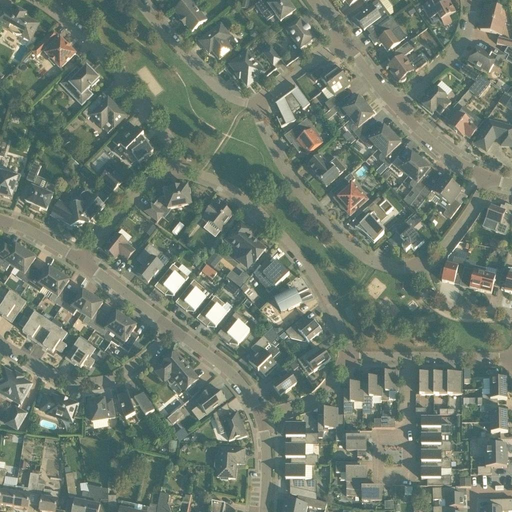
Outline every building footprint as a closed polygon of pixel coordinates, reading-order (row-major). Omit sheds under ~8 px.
[(192,33),(207,21),(189,0),(188,0),(174,11),(181,19),(179,20),(184,26),(186,25),(192,33)] [(281,23),(295,13),(285,0),(276,0),(268,6),(281,23)] [(441,7),(437,0),(423,8),(430,20),(438,16),(444,27),(451,23),(448,18),(455,14),(449,2),(441,7)] [(373,6),(372,7),(371,6),(361,13),(362,15),(355,19),(364,31),(366,30),(370,36),(392,19),(385,10),(378,1),(372,5),(373,6)] [(255,6),(263,16),(268,12),(261,2),(255,6)] [(502,9),(492,6),(491,8),(485,7),(482,19),(485,19),(484,23),(482,23),(480,31),(501,37),(505,24),(498,22),(502,9)] [(406,11),(410,17),(416,13),(412,7),(406,11)] [(16,17),(2,9),(0,12),(0,25),(9,30),(11,32),(12,33),(13,35),(15,36),(17,36),(19,37),(20,37),(21,37),(30,41),(38,25),(25,18),(26,15),(25,15),(26,14),(20,11),(20,12),(18,11),(16,17)] [(400,44),(392,34),(399,28),(392,19),(370,36),(368,37),(375,46),(380,42),(388,53),(400,44)] [(306,27),(300,20),(286,31),(300,50),(304,47),(306,47),(310,44),(310,42),(314,39),(309,32),(310,31),(307,26),(306,27)] [(232,50),(226,42),(231,37),(221,25),(199,42),(206,51),(210,49),(219,61),(232,50)] [(443,46),(449,42),(447,38),(443,37),(439,40),(443,46)] [(511,49),(511,41),(498,38),(497,45),(508,48),(511,49)] [(58,43),(55,39),(45,49),(48,52),(46,55),(51,60),(49,61),(55,66),(56,65),(60,70),(75,55),(61,40),(58,43)] [(410,65),(404,57),(413,51),(411,48),(416,44),(413,40),(396,52),(400,58),(389,67),(394,74),(393,75),(398,83),(400,82),(402,83),(404,82),(405,81),(406,79),(406,77),(414,71),(415,72),(423,67),(417,60),(410,65)] [(37,58),(43,52),(39,48),(33,53),(37,58)] [(505,57),(490,48),(486,54),(477,49),(469,62),(476,67),(475,68),(480,72),(481,70),(488,74),(493,66),(498,69),(505,57)] [(273,66),(280,61),(270,49),(264,54),(273,66)] [(250,86),(255,82),(255,81),(264,74),(247,53),(231,66),(247,87),(249,85),(250,86)] [(480,77),(464,66),(460,72),(476,83),(479,79),(480,77)] [(338,71),(336,68),(326,75),(321,69),(311,77),(315,84),(321,80),(327,88),(322,93),(345,76),(340,70),(338,71)] [(82,74),(77,69),(61,85),(82,106),(92,96),(87,90),(90,88),(92,89),(93,89),(93,88),(99,82),(87,69),(82,74)] [(330,112),(333,109),(344,101),(339,95),(350,87),(347,83),(349,82),(345,76),(322,93),(329,102),(325,105),(330,112)] [(479,79),(476,83),(470,91),(474,95),(479,89),(484,93),(489,87),(479,79)] [(440,116),(451,104),(446,100),(447,98),(436,88),(422,105),(433,115),(435,112),(440,116)] [(310,106),(297,89),(275,105),(283,119),(278,121),(277,119),(276,119),(281,129),(296,122),(292,114),(301,108),(303,111),(310,106)] [(499,103),(511,111),(511,110),(511,100),(505,96),(499,103)] [(361,101),(358,98),(348,107),(344,101),(333,109),(341,119),(344,119),(347,116),(351,121),(368,106),(363,100),(361,101)] [(126,117),(108,99),(100,107),(95,102),(83,115),(88,120),(91,117),(102,129),(108,122),(114,129),(126,117)] [(359,140),(369,131),(364,125),(374,117),(371,114),(373,112),(368,106),(351,121),(354,125),(351,128),(351,130),(359,140)] [(457,113),(447,126),(463,138),(465,136),(470,140),(478,130),(473,126),(473,125),(469,122),(457,113)] [(307,156),(322,145),(315,137),(317,135),(306,121),(293,131),(299,140),(292,145),(299,155),(304,151),(307,156)] [(511,146),(511,128),(490,123),(475,145),(486,152),(495,138),(502,140),(501,147),(511,146)] [(135,131),(129,126),(113,143),(118,148),(115,151),(121,158),(127,152),(130,156),(132,155),(138,163),(144,159),(145,160),(151,154),(153,152),(147,144),(146,144),(141,138),(144,135),(137,129),(135,131)] [(386,130),(384,128),(374,137),(369,131),(359,140),(368,149),(371,149),(374,146),(378,150),(394,134),(388,129),(386,130)] [(388,169),(397,159),(391,154),(401,145),(398,142),(400,140),(394,134),(378,150),(382,154),(379,158),(379,160),(388,169)] [(415,157),(412,154),(403,165),(397,159),(388,169),(398,177),(401,177),(404,174),(408,178),(423,160),(416,155),(415,157)] [(328,166),(320,156),(308,166),(316,176),(316,177),(326,188),(340,176),(329,165),(328,166)] [(419,195),(428,185),(422,180),(430,170),(427,168),(429,166),(423,160),(408,178),(413,181),(410,185),(410,187),(419,195)] [(34,184),(41,168),(34,165),(27,181),(34,184)] [(0,194),(3,195),(2,197),(12,200),(14,193),(16,193),(21,176),(9,173),(8,175),(0,172),(0,194)] [(122,184),(113,175),(114,173),(113,173),(113,174),(110,178),(105,174),(100,180),(113,192),(118,187),(119,187),(122,184)] [(386,173),(381,179),(386,183),(391,177),(386,173)] [(350,217),(368,201),(352,183),(355,181),(350,175),(338,186),(342,191),(334,199),(350,217)] [(446,180),(443,177),(434,189),(428,185),(419,195),(429,202),(431,202),(436,206),(437,204),(454,183),(447,178),(446,180)] [(450,220),(461,207),(454,202),(462,192),(458,189),(460,187),(454,183),(437,204),(446,211),(443,215),(450,220)] [(188,189),(188,187),(180,189),(179,187),(172,189),(172,190),(164,192),(165,198),(160,199),(153,207),(151,205),(145,213),(157,223),(164,215),(160,212),(163,208),(167,207),(168,211),(191,206),(189,196),(191,194),(190,190),(188,189)] [(45,191),(44,193),(32,188),(26,203),(32,206),(31,208),(30,209),(39,212),(40,212),(39,212),(40,210),(46,212),(53,197),(52,197),(53,195),(45,191)] [(85,204),(80,204),(79,203),(77,202),(76,202),(74,203),(73,204),(72,205),(72,207),(67,207),(60,203),(51,217),(60,222),(60,220),(70,226),(70,227),(88,224),(96,215),(97,216),(105,207),(92,196),(85,204)] [(384,204),(379,199),(352,222),(353,223),(355,221),(359,226),(361,228),(359,231),(355,229),(360,233),(365,236),(370,240),(374,244),(384,236),(375,225),(379,222),(381,224),(388,218),(386,216),(393,209),(386,202),(384,204)] [(219,209),(213,205),(204,217),(209,221),(208,222),(221,233),(227,225),(226,224),(233,216),(229,213),(229,211),(226,209),(224,209),(221,206),(219,209)] [(505,237),(511,218),(511,207),(505,205),(503,210),(491,206),(485,220),(497,225),(494,233),(505,237)] [(150,224),(146,228),(154,234),(157,230),(150,224)] [(255,264),(266,250),(248,236),(251,232),(240,224),(226,242),(243,255),(238,261),(248,269),(253,263),(255,264)] [(411,230),(405,224),(396,233),(401,239),(400,239),(404,243),(404,246),(402,248),(406,253),(411,249),(414,253),(424,244),(411,229),(411,230)] [(128,244),(117,235),(112,241),(111,240),(108,244),(109,245),(104,251),(115,260),(119,255),(121,257),(121,258),(127,262),(135,252),(127,245),(128,244)] [(179,242),(185,247),(190,242),(183,237),(179,242)] [(492,240),(490,246),(498,249),(501,243),(492,240)] [(170,261),(150,245),(136,261),(144,267),(137,275),(148,284),(153,278),(155,279),(170,261)] [(15,270),(26,253),(24,251),(25,250),(19,246),(18,248),(16,246),(12,252),(5,248),(0,255),(0,267),(7,271),(10,266),(15,270)] [(179,246),(175,251),(180,255),(184,250),(179,246)] [(28,286),(35,275),(29,270),(36,260),(34,258),(35,257),(29,253),(28,254),(26,253),(15,270),(19,273),(16,278),(25,284),(22,288),(25,290),(28,286)] [(218,266),(211,259),(207,264),(214,270),(218,266)] [(201,262),(197,266),(203,271),(207,266),(201,262)] [(289,275),(277,262),(263,275),(259,270),(255,276),(260,282),(265,277),(275,288),(289,275)] [(464,270),(465,265),(459,264),(458,268),(446,265),(445,270),(443,269),(441,275),(443,276),(442,282),(454,286),(456,275),(462,277),(464,270)] [(174,297),(189,279),(173,266),(155,288),(165,297),(169,292),(174,297)] [(202,273),(212,281),(217,275),(207,267),(202,273)] [(475,267),(475,268),(474,272),(464,270),(462,277),(460,287),(466,289),(467,285),(470,286),(469,289),(480,292),(485,275),(484,275),(486,270),(475,267)] [(35,275),(28,286),(40,294),(43,289),(48,292),(59,276),(57,274),(58,273),(53,269),(52,270),(49,269),(42,280),(35,275)] [(511,274),(509,274),(510,270),(504,269),(503,274),(501,281),(507,282),(504,292),(511,294),(511,274)] [(501,281),(503,274),(496,273),(495,277),(485,275),(480,292),(491,295),(494,285),(500,286),(501,281)] [(62,277),(59,276),(48,292),(53,295),(49,300),(62,309),(69,298),(62,293),(69,282),(67,281),(68,279),(63,275),(62,277)] [(195,313),(206,299),(201,294),(204,290),(194,282),(176,304),(186,313),(190,308),(195,313)] [(229,293),(234,286),(229,283),(224,289),(229,293)] [(244,295),(249,290),(244,285),(241,290),(244,295)] [(82,315),(93,298),(91,297),(92,295),(86,291),(85,293),(83,291),(76,302),(69,298),(62,309),(73,317),(77,311),(82,315)] [(27,303),(15,295),(10,292),(4,300),(0,297),(0,308),(0,309),(0,314),(7,319),(6,320),(12,324),(27,303)] [(300,302),(295,293),(288,297),(287,295),(275,302),(280,314),(288,310),(288,312),(300,306),(298,303),(300,302)] [(95,300),(93,298),(82,315),(86,318),(83,323),(95,331),(102,320),(96,316),(103,305),(101,303),(102,302),(96,298),(95,300)] [(225,306),(215,298),(197,320),(207,328),(211,324),(216,328),(233,308),(227,303),(225,306)] [(51,323),(40,316),(35,313),(29,321),(24,318),(19,325),(25,330),(23,333),(32,340),(31,341),(37,345),(51,323)] [(238,345),(250,332),(244,327),(248,323),(236,313),(218,336),(230,345),(233,341),(238,345)] [(112,342),(126,321),(124,319),(125,318),(120,314),(119,315),(116,314),(109,325),(102,320),(95,331),(105,338),(105,341),(110,344),(112,342)] [(308,324),(303,318),(286,333),(291,340),(304,343),(306,342),(308,345),(322,333),(312,320),(308,324)] [(129,322),(126,321),(112,342),(128,354),(136,343),(129,338),(136,327),(134,326),(135,324),(130,321),(129,322)] [(55,338),(61,330),(51,324),(51,323),(37,345),(43,349),(43,348),(53,354),(55,350),(61,354),(67,346),(55,338)] [(265,378),(277,366),(271,360),(272,360),(264,352),(271,345),(264,337),(251,349),(256,355),(249,363),(258,372),(259,371),(265,378)] [(90,370),(95,362),(90,359),(96,350),(91,347),(87,345),(79,339),(65,360),(71,364),(72,363),(81,369),(84,365),(90,370)] [(104,360),(107,356),(100,352),(97,356),(104,360)] [(324,354),(323,352),(312,359),(308,353),(297,361),(305,372),(310,368),(314,373),(318,370),(319,372),(325,367),(324,366),(330,362),(329,359),(330,358),(326,353),(324,354)] [(190,372),(181,362),(182,361),(175,353),(161,365),(163,367),(156,373),(164,382),(171,376),(185,392),(198,380),(190,371),(190,372)] [(290,368),(294,372),(298,368),(295,364),(290,368)] [(289,376),(285,370),(278,375),(282,381),(273,388),(280,398),(297,385),(290,376),(289,376)] [(31,386),(5,371),(4,373),(3,372),(0,377),(0,378),(0,379),(0,387),(9,393),(6,397),(20,405),(31,386)] [(398,401),(398,374),(385,374),(385,383),(381,383),(381,402),(389,402),(389,401),(398,401)] [(424,375),(420,375),(420,374),(419,374),(419,396),(434,396),(434,374),(424,374),(424,375)] [(438,375),(434,375),(434,374),(434,396),(448,396),(448,374),(438,374),(438,375)] [(452,375),(448,375),(448,374),(448,396),(462,396),(462,374),(452,374),(452,375)] [(381,383),(381,379),(369,379),(369,385),(363,385),(362,404),(362,409),(373,409),(373,404),(381,404),(381,402),(381,383)] [(490,390),(507,390),(506,379),(490,380),(490,390)] [(362,404),(363,385),(351,385),(350,391),(344,391),(344,415),(354,415),(354,404),(362,404)] [(192,399),(200,392),(196,387),(187,394),(192,399)] [(215,394),(212,390),(197,402),(200,406),(199,407),(206,416),(225,401),(223,399),(225,398),(224,396),(223,394),(221,394),(219,394),(218,392),(215,394)] [(480,406),(485,406),(497,406),(497,401),(507,400),(507,390),(490,390),(490,396),(482,397),(482,399),(478,400),(478,406),(480,406)] [(131,403),(128,395),(118,398),(126,420),(143,414),(146,418),(154,412),(143,396),(135,401),(131,403)] [(62,400),(53,397),(52,400),(45,397),(42,408),(49,411),(48,413),(64,419),(63,420),(64,421),(65,419),(72,421),(71,423),(72,423),(75,416),(76,416),(79,407),(77,407),(78,405),(67,402),(68,400),(63,398),(62,400)] [(97,403),(97,401),(95,400),(94,400),(93,400),(91,401),(91,402),(91,404),(89,404),(92,424),(108,421),(108,420),(115,419),(112,402),(105,403),(105,401),(97,403)] [(232,416),(228,405),(213,416),(218,429),(224,427),(229,442),(236,440),(237,441),(247,437),(243,425),(241,426),(237,414),(232,416)] [(17,431),(26,415),(16,409),(7,425),(17,431)] [(173,426),(183,417),(178,411),(167,420),(172,425),(173,426)] [(318,433),(322,433),(328,433),(328,430),(336,430),(336,432),(344,433),(344,432),(344,417),(337,417),(337,411),(325,411),(325,417),(318,417),(318,422),(318,433)] [(491,423),(507,423),(507,412),(490,413),(491,423)] [(395,430),(395,423),(395,418),(381,418),(381,420),(381,430),(395,430)] [(451,436),(452,426),(441,426),(441,419),(422,419),(421,430),(428,430),(427,436),(451,436)] [(491,434),(507,433),(507,423),(491,423),(491,434)] [(286,424),(286,438),(286,439),(292,439),(292,446),(305,446),(318,446),(318,439),(318,435),(305,435),(305,425),(286,424)] [(360,439),(360,432),(344,432),(344,433),(336,432),(336,443),(347,443),(347,452),(357,452),(366,452),(366,439),(360,439)] [(451,446),(451,436),(427,436),(422,436),(421,447),(427,447),(427,453),(445,453),(451,453),(451,452),(454,452),(454,446),(451,446)] [(506,446),(491,446),(491,439),(486,440),(481,440),(477,440),(477,447),(488,447),(488,458),(508,457),(508,449),(506,449),(506,446)] [(318,456),(305,457),(305,446),(292,446),(286,446),(286,455),(286,460),(291,460),(291,467),(305,467),(319,467),(318,456)] [(244,460),(245,451),(219,449),(218,455),(217,472),(217,479),(221,479),(220,481),(227,481),(227,480),(235,480),(236,465),(244,466),(244,464),(242,464),(242,460),(244,460)] [(445,453),(427,453),(421,453),(421,464),(427,464),(427,470),(451,470),(451,460),(445,460),(445,453)] [(478,476),(492,475),(491,469),(507,468),(507,465),(508,465),(508,457),(488,458),(489,468),(478,469),(478,476)] [(366,483),(366,471),(360,471),(360,464),(336,464),(336,474),(346,474),(346,483),(360,483),(366,483)] [(316,482),(305,483),(305,467),(291,467),(286,467),(286,476),(286,482),(290,482),(290,489),(300,491),(298,498),(316,503),(316,482)] [(1,492),(0,497),(0,505),(13,508),(16,488),(4,486),(6,471),(0,470),(0,489),(1,490),(1,492)] [(451,470),(427,470),(421,470),(421,481),(427,481),(427,487),(451,488),(451,470)] [(39,481),(39,476),(32,475),(31,475),(28,490),(16,488),(13,508),(28,510),(30,494),(36,495),(38,485),(39,481)] [(69,499),(76,498),(73,475),(66,476),(69,499)] [(381,502),(381,489),(360,489),(360,483),(346,483),(346,497),(362,497),(362,502),(381,502)] [(44,492),(45,486),(38,485),(36,495),(42,496),(40,511),(55,511),(57,501),(58,494),(44,492)] [(456,495),(456,488),(432,489),(433,500),(446,500),(446,507),(457,507),(457,508),(464,508),(463,495),(456,495)] [(418,490),(418,494),(419,500),(425,500),(425,504),(431,504),(430,498),(430,490),(418,490)] [(75,502),(72,511),(85,511),(87,504),(89,495),(89,494),(83,493),(81,503),(75,502)] [(108,511),(109,510),(108,497),(108,494),(101,493),(100,498),(89,495),(87,504),(85,511),(108,511)] [(169,511),(167,505),(169,496),(161,494),(158,507),(156,511),(169,511)] [(109,510),(117,509),(117,497),(108,497),(109,510)] [(285,501),(282,511),(305,511),(307,508),(324,511),(327,505),(316,503),(298,498),(297,504),(285,501)] [(511,511),(511,500),(490,502),(490,508),(483,509),(483,511),(511,511)] [(223,511),(225,504),(215,502),(212,501),(212,505),(212,508),(211,511),(223,511)] [(133,511),(135,506),(122,503),(121,510),(120,510),(119,511),(133,511)] [(392,503),(384,503),(384,511),(393,511),(392,503)]
